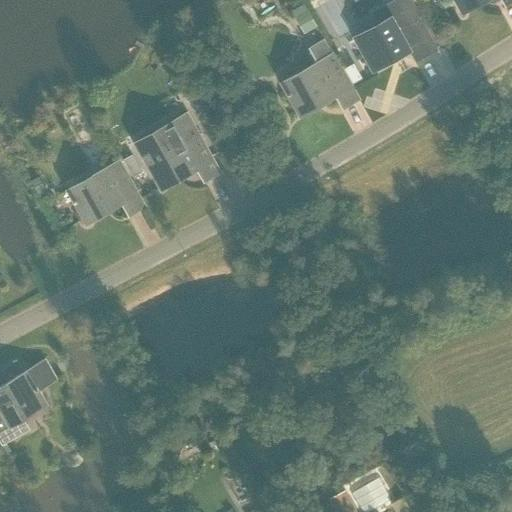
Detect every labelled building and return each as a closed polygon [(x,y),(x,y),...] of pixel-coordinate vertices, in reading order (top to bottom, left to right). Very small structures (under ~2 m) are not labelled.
[(417,61),(439,49),(411,0),(393,0),(372,12),(379,23),(356,36),(375,70),(411,50),(417,61)] [(504,0),(507,4),(511,0),(457,0),(464,12),(465,12),(463,7),(474,0),(504,0)] [(344,107),(359,99),(334,53),(333,54),(324,40),(309,48),(318,63),(283,82),(302,115),(303,115),(300,110),(335,91),(344,107)] [(354,63),(346,68),(354,82),(362,77),(354,63)] [(205,180),(221,172),(188,114),(137,142),(163,189),(164,188),(161,183),(196,164),(205,180)] [(490,136),(484,126),(475,132),(480,142),(490,136)] [(120,161),(69,189),(88,223),(89,222),(86,217),(121,198),(130,214),(145,206),(120,161)] [(0,385),(0,441),(1,444),(29,429),(22,417),(45,404),(37,389),(55,378),(45,360),(0,385)] [(358,511),(346,490),(330,498),(337,511),(358,511)]
